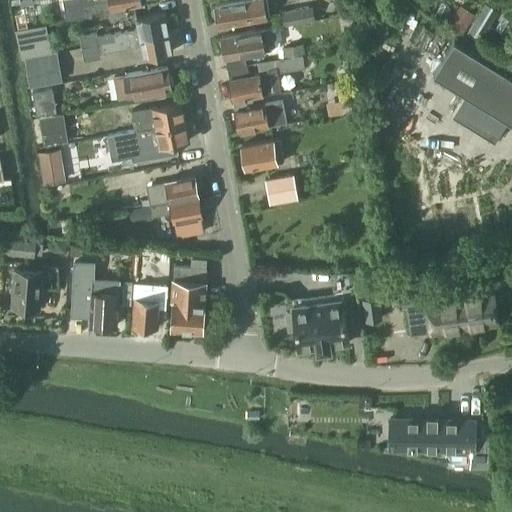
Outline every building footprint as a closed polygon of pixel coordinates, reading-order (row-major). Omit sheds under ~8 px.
[(141,3),(140,0),(96,0),(97,1),(74,5),(77,18),(92,15),(91,12),(141,3)] [(266,0),(239,0),(216,4),(219,26),(269,17),(266,0)] [(310,5),(283,10),(285,23),(313,18),(310,5)] [(165,12),(137,17),(139,28),(96,36),(98,44),(168,31),(165,12)] [(447,24),(462,33),(467,26),(452,16),(447,24)] [(16,30),(21,57),(50,52),(45,25),(16,30)] [(277,42),(274,26),(221,36),(225,57),(244,53),(264,50),(270,48),(277,42)] [(413,44),(423,50),(434,32),(423,26),(413,44)] [(95,31),(79,34),(82,47),(98,44),(96,36),(95,31)] [(168,31),(98,44),(99,52),(142,45),(144,56),(172,51),(168,31)] [(433,57),(444,39),(435,34),(424,52),(433,57)] [(511,75),(453,39),(432,73),(465,93),(453,114),(495,140),(507,119),(511,122),(511,75)] [(301,43),(284,46),(285,54),(302,52),(301,43)] [(98,44),(82,47),(84,60),(100,57),(99,52),(98,44)] [(54,53),(23,59),(28,86),(59,80),(54,53)] [(246,64),(244,53),(225,57),(227,67),(246,64)] [(302,54),(278,59),(281,71),(304,66),(302,54)] [(267,68),(268,71),(248,74),(246,64),(227,67),(233,99),(272,92),(272,91),(281,90),(277,66),(267,68)] [(167,66),(124,74),(115,76),(119,97),(171,88),(167,66)] [(34,115),(56,111),(51,88),(30,92),(34,115)] [(253,105),(235,109),(239,130),(240,130),(284,122),(281,100),(253,105)] [(181,101),(153,106),(131,110),(135,130),(185,121),(181,101)] [(67,140),(63,113),(39,116),(44,144),(67,140)] [(135,130),(107,135),(111,159),(132,155),(133,160),(178,152),(176,142),(188,140),(185,121),(135,130)] [(273,139),(241,144),(246,167),(277,162),(283,161),(279,138),(273,139)] [(60,147),(38,150),(44,184),(65,180),(60,147)] [(293,173),(265,178),(270,202),(297,197),(293,173)] [(195,174),(151,183),(153,190),(147,191),(149,198),(142,199),(143,205),(150,204),(198,195),(195,174)] [(198,195),(150,204),(152,215),(171,211),(173,220),(176,236),(204,230),(201,215),(202,215),(198,195)] [(2,255),(34,258),(36,242),(3,239),(2,255)] [(46,254),(46,262),(57,263),(58,255),(46,254)] [(192,258),(191,266),(174,265),(171,301),(173,302),(171,328),(203,330),(207,267),(205,267),(206,259),(192,258)] [(90,315),(90,323),(117,324),(118,279),(93,278),(93,261),(74,261),(72,315),(90,315)] [(42,270),(14,268),(11,306),(39,308),(42,270)] [(422,303),(406,305),(410,333),(497,321),(496,311),(498,310),(497,303),(495,303),(493,293),(474,295),(472,279),(420,286),(422,303)] [(146,284),(146,297),(135,296),(133,325),(157,327),(159,285),(146,284)] [(131,303),(132,289),(123,289),(123,295),(121,295),(121,303),(131,303)] [(349,342),(343,300),(293,307),(293,311),(286,312),(288,329),(296,328),(298,349),(317,346),(317,350),(331,348),(330,344),(349,342)] [(390,417),(389,446),(474,447),(474,419),(438,418),(438,414),(427,414),(427,418),(390,417)]
